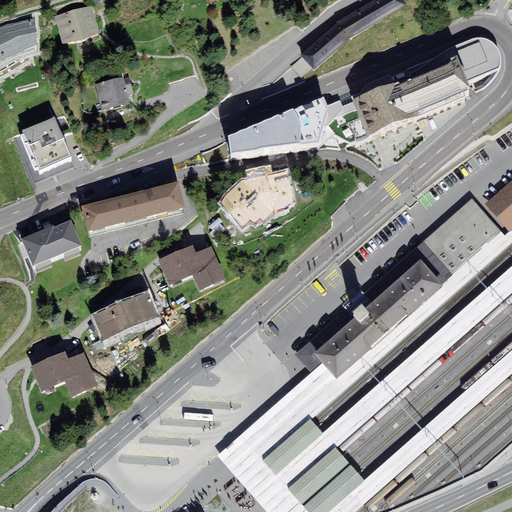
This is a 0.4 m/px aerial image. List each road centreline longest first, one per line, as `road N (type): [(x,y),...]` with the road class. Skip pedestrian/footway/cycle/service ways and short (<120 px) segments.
road 1 (secondary): [(39,500),(391,191)]
road 2 (secondary): [(491,27),(462,29),(229,125)]
road 3 (residential): [(157,154),(177,174),(321,152),(368,168),(391,191)]
road 4 (residential): [(229,125),(228,104),(357,0)]
road 5 (secondary): [(157,154),(0,219)]
road 6 (secondary): [(391,191),(511,84)]
